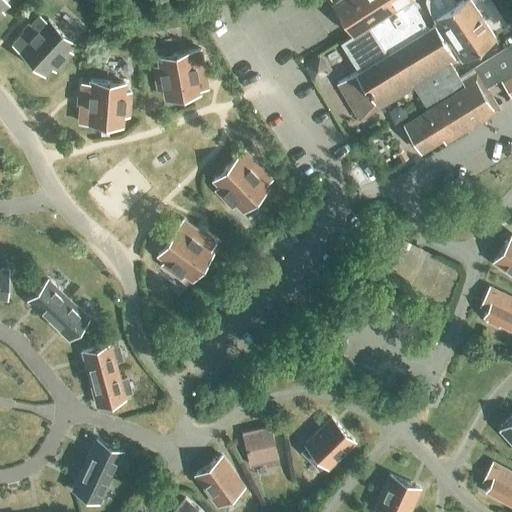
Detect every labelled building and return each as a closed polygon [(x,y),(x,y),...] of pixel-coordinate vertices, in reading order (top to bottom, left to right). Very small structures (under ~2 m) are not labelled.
[(415,85),(451,63),(456,59),(455,58),(460,56),(461,58),(495,37),(470,0),(460,0),(433,16),(438,24),(435,26),(434,23),(427,28),(409,0),(333,0),(331,1),(351,34),(340,41),(358,71),(337,84),(360,120),(415,85)] [(49,66),(54,71),(70,53),(66,50),(73,42),(40,11),(13,40),(19,47),(17,49),(43,73),(49,66)] [(500,78),(511,70),(511,39),(487,56),(500,78)] [(163,96),(198,90),(197,86),(206,84),(199,45),(155,53),(157,63),(151,64),(155,87),(161,86),(163,96)] [(451,63),(415,85),(427,105),(402,122),(421,152),(442,138),(446,144),(502,109),(474,66),(459,76),(451,63)] [(511,70),(500,78),(511,95),(511,94),(511,70)] [(129,91),(124,91),(124,81),(89,78),(89,82),(80,82),(77,122),(121,125),(121,115),(128,115),(129,91)] [(236,203),(243,210),(268,185),(265,182),(272,175),(244,147),(212,178),(219,185),(215,189),(232,207),(236,203)] [(191,280),(218,245),(186,220),(180,228),(177,225),(156,254),(163,260),(160,264),(180,279),(184,275),(191,280)] [(511,239),(510,239),(495,263),(511,272),(511,239)] [(446,296),(463,263),(415,240),(398,274),(446,296)] [(28,299),(48,318),(68,298),(47,279),(28,299)] [(511,296),(492,288),(480,313),(509,327),(511,320),(511,296)] [(88,317),(68,298),(48,318),(68,337),(71,335),(88,317)] [(81,350),(88,377),(119,369),(117,361),(123,359),(119,343),(112,345),(111,342),(81,350)] [(119,369),(88,377),(96,405),(126,397),(125,394),(132,392),(128,376),(121,378),(119,369)] [(357,441),(332,415),(303,443),(306,446),(301,450),(309,459),(315,453),(329,468),(357,441)] [(511,415),(499,429),(511,442),(511,415)] [(265,465),(278,462),(276,457),(277,457),(270,426),(242,433),(249,464),(264,460),(265,465)] [(96,438),(84,463),(110,476),(121,450),(96,438)] [(246,484),(222,452),(194,473),(217,505),(246,484)] [(72,489),(98,501),(110,476),(84,463),(72,489)] [(511,473),(495,467),(486,494),(511,503),(511,473)] [(409,511),(421,487),(389,472),(373,507),(384,511),(409,511)] [(202,511),(185,497),(172,511),(202,511)]
